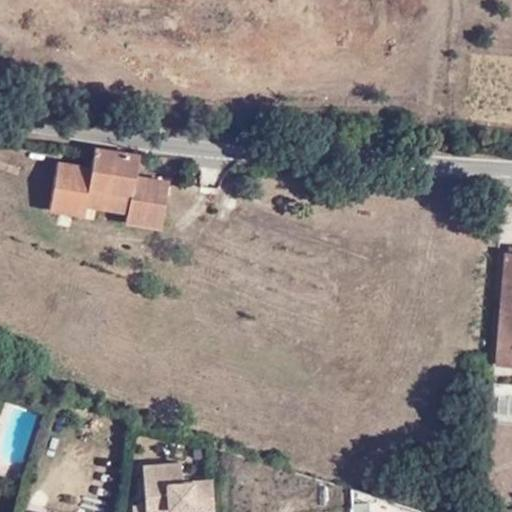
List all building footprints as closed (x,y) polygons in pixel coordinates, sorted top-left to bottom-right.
[(79,213),(81,202),(84,186),(125,197),(124,209),(122,221),(158,226),(163,191),(155,190),(155,177),(132,173),(134,151),(91,144),(89,163),(55,159),(47,208),(79,213)] [(164,177),(155,177),(155,190),(163,191),(164,177)] [(81,202),(124,209),(125,197),(84,186),(81,202)] [(493,367),(511,368),(511,255),(501,255),(493,367)] [(490,419),(476,419),(476,428),(489,428),(490,419)] [(192,504),(192,457),(145,457),(145,511),(170,511),(170,504),(192,504)]
